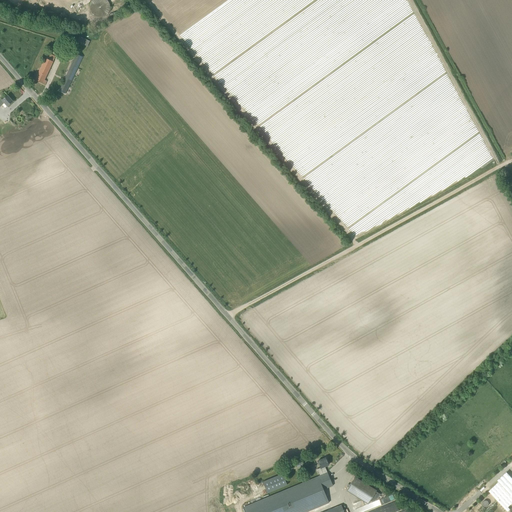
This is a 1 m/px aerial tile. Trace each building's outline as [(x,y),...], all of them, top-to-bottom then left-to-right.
[(64,0),(69,8),(83,0),(64,0)] [(91,2),(91,3),(90,5),(90,7),(90,9),(90,10),(91,12),(92,13),(93,15),(95,16),(96,17),(98,17),(100,17),(102,17),(103,17),(105,16),(106,15),(108,14),(109,12),(109,11),(110,9),(110,7),(110,6),(110,4),(109,2),(108,1),(107,0),(92,0),(91,2)] [(48,53),(35,80),(45,84),(46,82),(44,81),(55,58),(56,56),(48,53)] [(77,54),(61,86),(59,91),(65,94),(83,57),(77,54)] [(7,95),(2,100),(1,98),(0,99),(0,106),(0,107),(4,103),(7,106),(13,101),(7,95)] [(0,184),(33,157),(25,147),(22,148),(20,145),(17,138),(10,131),(0,139),(0,150),(5,146),(10,144),(12,148),(10,149),(15,155),(0,168),(0,186),(3,183),(0,184)] [(317,469),(320,475),(327,472),(325,466),(329,465),(326,458),(318,461),(321,468),(317,469)] [(320,475),(244,506),(246,511),(304,511),(328,503),(322,490),(333,485),(327,472),(320,475)] [(267,493),(287,485),(283,473),(263,482),(267,493)] [(381,494),(376,491),(354,478),(347,490),(369,503),(371,500),(374,501),(378,498),(381,494)] [(511,492),(501,480),(499,482),(489,491),(506,509),(508,511),(510,509),(508,507),(511,503),(511,492)]
